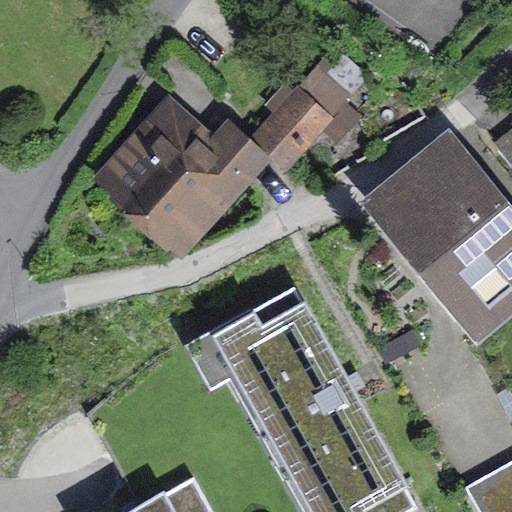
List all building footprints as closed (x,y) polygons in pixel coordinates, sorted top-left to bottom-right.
[(174,102),(104,183),(191,259),(272,165),(290,181),(354,108),(315,74),(258,139),(237,121),(219,141),(174,102)] [(497,345),(511,332),(511,192),(464,135),(379,206),(497,345)] [(300,511),(407,511),(421,505),(304,294),(209,346),(300,511)] [(511,511),(511,467),(467,492),(478,511),(511,511)] [(210,511),(192,480),(136,511),(210,511)]
